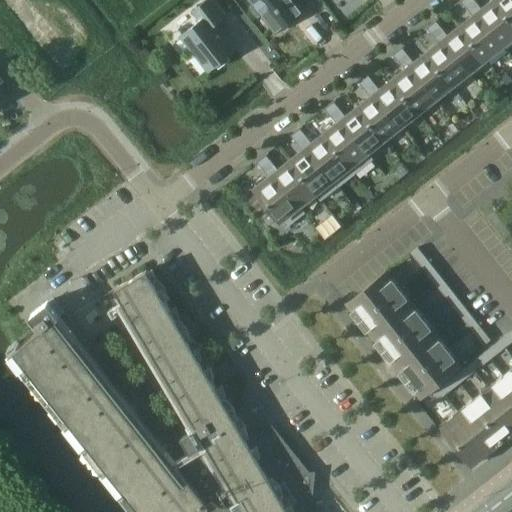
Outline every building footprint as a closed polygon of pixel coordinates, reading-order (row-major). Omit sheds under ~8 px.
[(209,70),(234,50),(214,24),(223,17),(209,0),(205,0),(193,10),(200,20),(181,34),(209,70)] [(294,0),(250,0),(253,4),(250,7),(258,16),(261,14),(275,32),(283,26),(284,28),(297,19),(295,16),(303,11),(294,0)] [(473,17),(460,26),(485,58),(502,44),(466,0),(460,0),(457,3),(458,3),(461,1),(473,17)] [(466,0),(502,44),(511,36),(511,22),(494,0),(493,0),(482,10),(473,0),(466,0)] [(511,0),(494,0),(511,22),(511,0)] [(485,58),(460,26),(448,36),(436,21),(438,19),(438,18),(431,24),(468,71),(485,58)] [(468,71),(431,24),(424,29),(424,30),(427,28),(439,43),(426,53),(451,85),(468,71)] [(451,85),(426,53),(414,63),(402,48),(404,46),(404,45),(397,51),(434,98),(451,85)] [(405,70),(392,80),(417,112),(434,98),(397,51),(390,56),(390,57),(393,55),(405,70)] [(511,78),(503,67),(496,72),(507,85),(511,80),(511,78)] [(417,112),(392,80),(379,90),(367,75),(370,73),(370,72),(362,78),(400,125),(417,112)] [(400,125),(362,78),(355,83),(356,84),(359,82),(371,97),(358,107),(383,139),(400,125)] [(383,139),(358,107),(346,117),(333,102),(336,100),(336,99),(328,105),(372,159),(373,159),(367,151),(383,139)] [(372,159),(328,105),(321,110),(322,111),(325,109),(337,124),(324,134),(355,173),(372,159)] [(355,173),(324,134),(312,144),(299,129),(302,126),(295,131),(338,186),(355,173)] [(303,151),(290,161),(321,200),(338,186),(295,131),(287,137),(288,138),(291,135),(303,151)] [(321,200),(290,161),(278,171),(266,155),(268,153),(268,152),(261,158),(304,213),(305,212),(299,205),(314,193),(320,200),(321,200)] [(304,213),(261,158),(254,164),(257,162),(269,178),(255,188),(286,227),(304,213)] [(417,261),(424,256),(417,247),(410,253),(417,261)] [(423,269),(430,263),(424,256),(417,261),(423,269)] [(429,276),(436,271),(430,263),(423,269),(429,276)] [(320,511),(321,511),(310,509),(311,489),(313,473),(301,475),(301,474),(298,474),(298,472),(297,473),(296,468),(303,466),(289,449),(269,422),(259,437),(241,430),(241,428),(147,268),(115,287),(123,300),(118,303),(120,305),(124,302),(197,426),(182,434),(191,449),(199,444),(202,449),(200,451),(198,452),(196,454),(193,456),(192,458),(189,461),(188,462),(187,464),(185,468),(184,471),(162,443),(156,448),(138,424),(143,420),(120,390),(114,395),(105,383),(111,378),(87,349),(82,353),(54,318),(59,314),(48,300),(30,314),(41,327),(14,348),(143,511),(320,511)] [(346,303),(371,334),(412,302),(387,271),(346,303)] [(436,271),(429,276),(435,284),(442,278),(436,271)] [(441,291),(448,286),(442,278),(435,284),(441,291)] [(441,291),(447,299),(454,293),(448,286),(441,291)] [(453,306),(460,301),(454,293),(447,299),(453,306)] [(460,301),(453,306),(459,314),(466,308),(460,301)] [(371,334),(395,365),(435,332),(412,302),(371,334)] [(459,314),(465,321),(472,316),(466,308),(459,314)] [(472,316),(465,321),(471,329),(478,323),(472,316)] [(477,336),(483,331),(478,323),(471,329),(477,336)] [(477,336),(483,345),(490,340),(483,331),(477,336)] [(395,365),(419,396),(460,363),(435,332),(395,365)] [(499,340),(505,347),(511,341),(511,340),(507,334),(499,340)] [(499,340),(492,346),(497,353),(505,347),(499,340)] [(497,353),(492,346),(484,352),(490,359),(497,353)] [(490,359),(484,352),(477,358),(482,365),(490,359)] [(482,365),(477,358),(469,364),(474,371),(482,365)] [(474,371),(469,364),(461,370),(467,377),(474,371)] [(511,367),(487,387),(511,418),(511,367)] [(454,376),(459,383),(467,377),(461,370),(454,376)] [(446,382),(452,389),(459,383),(454,376),(446,382)] [(439,388),(444,395),(452,389),(446,382),(439,388)] [(511,418),(487,387),(457,411),(490,452),(511,434),(511,418)] [(439,388),(423,400),(428,407),(444,395),(439,388)] [(490,452),(457,411),(441,424),(474,464),(490,452)]
